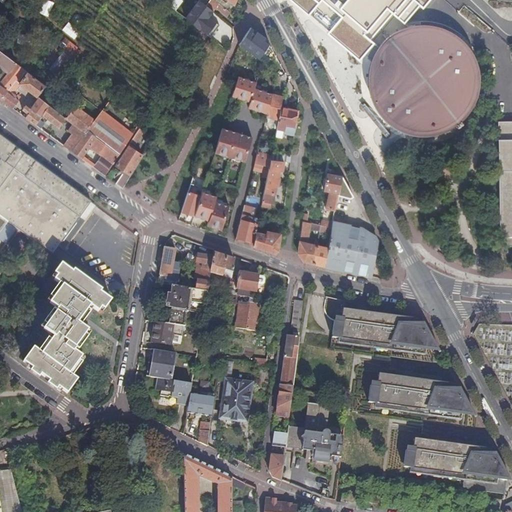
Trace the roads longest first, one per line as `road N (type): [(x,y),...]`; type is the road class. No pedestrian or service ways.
road 1 (tertiary): [(263,0),(430,296)]
road 2 (residential): [(261,482),(294,270)]
road 3 (unclassified): [(0,115),(152,225)]
road 4 (residential): [(120,406),(152,225)]
road 5 (tertiary): [(430,296),(511,448)]
road 6 (residential): [(261,482),(120,406)]
road 7 (unclassified): [(152,225),(294,270)]
road 8 (unclassified): [(294,270),(430,296)]
